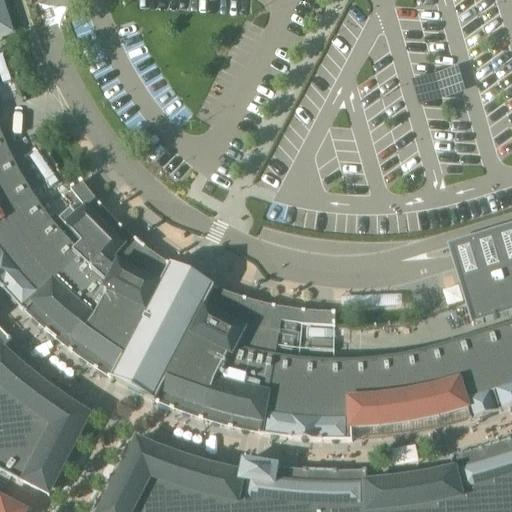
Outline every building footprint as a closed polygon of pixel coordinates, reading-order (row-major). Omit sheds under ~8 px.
[(82,183),(71,191),(93,218),(74,236),(90,253),(84,259),(77,251),(64,237),(49,220),(35,200),(22,178),(11,156),(1,132),(0,130),(0,286),(4,291),(25,313),(26,315),(27,313),(26,313),(34,305),(56,326),(79,345),(106,364),(136,305),(160,260),(144,249),(122,229),(101,207),(82,183)] [(511,229),(451,248),(462,284),(511,267),(511,229)] [(109,378),(108,379),(110,380),(112,381),(111,382),(114,383),(114,382),(127,389),(140,396),(153,402),(153,403),(155,405),(156,404),(157,405),(159,406),(160,404),(159,404),(217,293),(218,293),(218,292),(215,291),(215,290),(213,289),(212,290),(199,283),(186,276),(173,269),(174,268),(171,267),(171,268),(170,267),(168,266),(167,267),(168,268),(110,378),(109,378)] [(511,267),(462,284),(470,307),(476,326),(511,314),(511,325),(488,333),(450,345),(423,353),(398,358),(373,361),(348,363),(324,363),(299,361),(276,358),(277,350),(293,353),(297,327),(335,329),(336,315),(304,314),(274,309),(265,307),(245,301),(227,295),(202,343),(173,399),(205,410),(234,419),(262,425),(261,435),(260,435),(259,436),(261,437),(291,441),(321,443),(352,443),(351,431),(380,429),(410,425),(439,419),(467,411),(471,422),(509,411),(511,409),(511,267)] [(334,354),(335,342),(311,341),(310,353),(334,354)] [(39,492),(50,498),(51,496),(91,418),(72,405),(67,402),(49,390),(26,371),(3,351),(0,347),(0,472),(12,478),(20,482),(39,492)] [(511,511),(511,453),(492,460),(483,463),(455,471),(455,470),(454,471),(453,471),(427,477),(424,477),(397,481),(395,482),(368,484),(367,484),(366,484),(356,485),(347,485),(335,485),(329,485),(315,485),(305,484),(285,482),(274,481),(275,472),(277,472),(277,469),(276,469),(273,468),(249,464),(244,464),(244,467),(242,476),(216,470),(213,469),(187,461),(184,460),(159,451),(156,450),(139,443),(137,442),(136,444),(128,459),(124,468),(123,470),(110,494),(109,496),(100,511),(511,511)] [(0,511),(24,511),(2,500),(1,500),(0,499),(0,511)]
